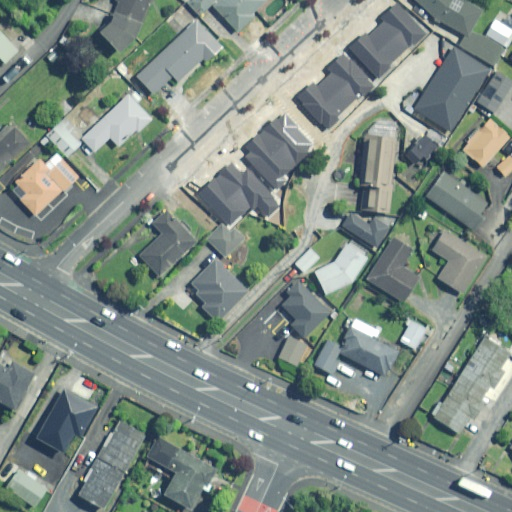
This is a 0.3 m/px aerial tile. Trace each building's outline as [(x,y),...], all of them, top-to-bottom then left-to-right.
[(118,55),(138,39),(150,0),(119,0),(114,14),(101,34),(118,55)] [(220,0),(213,7),(238,32),(254,17),(252,16),(266,3),(263,0),(220,0)] [(481,13),(462,0),(416,0),(414,4),(464,39),(481,13)] [(222,47),(197,21),(136,77),(153,95),(173,77),(178,82),(203,59),(206,62),(222,47)] [(393,50),(373,28),(322,75),(329,83),(322,90),(335,104),(393,50)] [(483,39),(469,32),(460,48),(493,65),(503,46),(484,37),(483,39)] [(0,64),(10,54),(0,44),(0,64)] [(489,70),(454,48),(415,111),(450,133),(489,70)] [(511,87),(511,81),(496,72),(477,103),(495,115),(511,87)] [(152,120),(128,95),(81,139),(94,153),(109,138),(118,147),(136,130),(138,133),(152,120)] [(313,125),(292,105),(231,168),(252,188),(313,125)] [(69,124),(64,119),(46,136),(67,157),(81,144),(65,128),(69,124)] [(509,137),(490,120),(463,151),(483,168),(509,137)] [(0,171),(28,144),(14,129),(0,142),(0,171)] [(446,142),(433,129),(404,156),(412,165),(422,156),(426,160),(446,142)] [(362,210),(390,214),(398,140),(364,136),(359,186),(364,187),(362,210)] [(511,171),(511,159),(509,157),(497,168),(506,177),(511,171)] [(74,184),(55,165),(43,176),(39,172),(17,195),(21,199),(16,203),(35,223),(74,184)] [(487,204),(444,172),(426,196),(474,231),(483,219),(479,216),(487,204)] [(199,199),(185,183),(173,194),(188,210),(199,199)] [(252,202),(238,188),(224,201),(238,215),(252,202)] [(196,244),(167,212),(153,225),(161,234),(139,256),(159,278),(196,244)] [(369,226),(351,214),(342,229),(375,250),(389,229),(373,219),(369,226)] [(234,230),(225,221),(206,241),(225,259),(243,239),(234,230)] [(489,260),(445,232),(433,252),(449,262),(438,279),(465,297),(489,260)] [(394,240),(368,282),(403,304),(418,279),(402,269),(412,251),(394,240)] [(368,259),(349,246),(335,262),(314,273),(325,295),(351,282),(368,259)] [(319,259),(311,250),(295,264),(304,273),(319,259)] [(199,294),(197,297),(206,306),(203,309),(217,324),(248,294),(216,261),(191,286),(199,294)] [(330,315),(299,283),(288,293),(291,297),(282,305),(297,320),(291,326),(305,340),(330,315)] [(309,363),(334,376),(340,363),(336,361),(339,354),(384,377),(397,352),(375,341),(379,332),(357,320),(342,347),(323,337),(309,363)] [(426,330),(410,322),(400,342),(416,350),(426,330)] [(511,351),(483,334),(433,419),(461,436),(511,351)] [(307,346),(288,337),(278,358),(297,367),(307,346)] [(0,404),(13,411),(35,372),(0,351),(0,404)] [(98,409),(64,391),(37,440),(64,455),(74,437),(81,440),(98,409)] [(145,435),(120,421),(78,496),(103,510),(145,435)] [(157,439),(147,458),(158,463),(153,472),(172,482),(165,497),(190,511),(202,488),(207,491),(218,471),(157,439)] [(49,489),(18,469),(5,490),(36,510),(49,489)]
